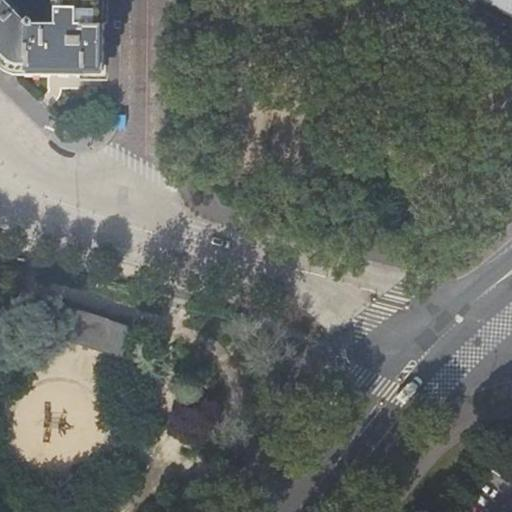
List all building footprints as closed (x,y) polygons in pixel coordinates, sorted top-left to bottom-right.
[(0,0),(0,62),(1,64),(15,69),(27,71),(28,26),(32,26),(32,22),(29,19),(25,23),(15,13),(19,9),(9,0),(0,0)] [(103,56),(103,0),(54,0),(54,26),(32,26),(28,26),(27,71),(27,76),(103,77),(103,56)] [(504,9),(511,12),(511,0),(470,0),(472,1),(472,0),(487,0),(496,4),(504,9)] [(380,135),(400,145),(418,133),(417,111),(415,110),(422,96),(408,89),(400,103),(398,102),(379,113),(380,135)] [(115,356),(125,329),(61,306),(51,333),(115,356)]
